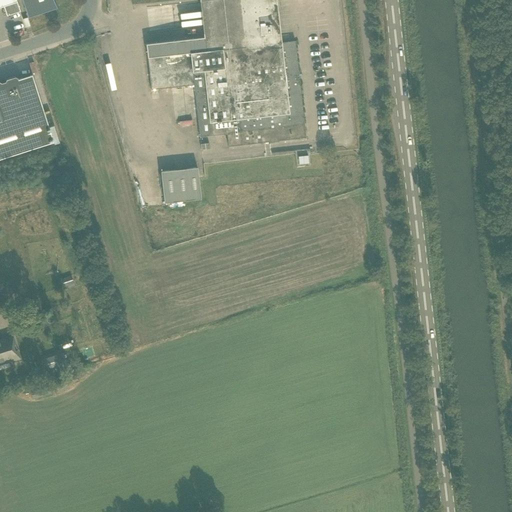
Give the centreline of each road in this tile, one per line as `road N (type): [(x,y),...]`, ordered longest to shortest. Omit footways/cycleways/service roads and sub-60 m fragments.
road 1 (unclassified): [(419,511),(360,0)]
road 2 (primary): [(445,511),(388,0)]
road 3 (unclassified): [(511,341),(474,0)]
